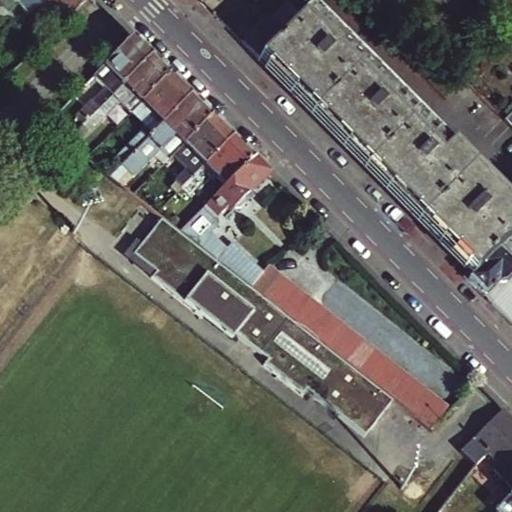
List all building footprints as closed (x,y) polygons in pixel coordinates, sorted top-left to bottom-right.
[(0,0),(0,1),(20,22),(27,16),(11,0),(0,0)] [(11,0),(27,16),(39,4),(60,25),(79,6),(73,0),(11,0)] [(446,149),(308,12),(282,38),(259,61),(473,275),(508,240),(511,235),(511,191),(504,200),(449,145),(446,149)] [(282,38),(265,20),(241,43),(259,61),(282,38)] [(77,119),(84,125),(151,57),(132,38),(94,77),(107,89),(77,119)] [(132,114),(142,104),(169,76),(151,57),(84,125),(90,132),(121,102),(132,114)] [(169,76),(142,104),(158,120),(153,125),(147,127),(125,149),(132,156),(190,97),(169,76)] [(211,118),(190,97),(132,156),(108,181),(116,187),(127,176),(131,179),(157,154),(167,163),(182,148),(211,118)] [(211,118),(182,148),(198,164),(193,169),(188,169),(175,182),(176,184),(169,190),(175,196),(181,190),(232,138),(211,118)] [(253,160),(232,138),(181,190),(186,195),(195,187),(197,189),(203,183),(204,178),(208,173),(224,189),(253,160)] [(246,199),(269,176),(253,160),(224,189),(179,235),(216,264),(228,252),(210,235),(220,225),(216,222),(229,209),(232,212),(235,210),(242,210),(247,205),(247,201),(246,199)] [(179,235),(161,221),(133,257),(156,274),(151,280),(203,319),(207,313),(269,360),(265,366),(305,396),(309,391),(368,435),(394,400),(388,396),(378,388),(367,380),(356,372),(346,364),(335,356),(325,347),(314,339),(303,331),(293,323),(282,314),(271,307),(261,298),(250,290),(216,264),(179,235)] [(511,243),(508,240),(473,275),(468,280),(511,324),(511,243)] [(261,298),(279,276),(267,267),(250,290),(261,298)] [(271,307),(289,284),(279,276),(261,298),(271,307)] [(282,314),(300,292),(289,284),(271,307),(282,314)] [(293,323),(310,300),(300,292),(282,314),(293,323)] [(293,323),(303,331),(321,308),(310,300),(293,323)] [(314,339),(331,316),(321,308),(303,331),(314,339)] [(343,325),(331,316),(314,339),(325,347),(343,325)] [(325,347),(335,356),(353,333),(343,325),(325,347)] [(335,356),(346,364),(364,341),(353,333),(335,356)] [(364,341),(346,364),(356,372),(374,349),(364,341)] [(385,357),(374,349),(356,372),(367,380),(385,357)] [(385,357),(367,380),(378,388),(396,366),(385,357)] [(378,388),(388,396),(406,374),(396,366),(378,388)] [(394,400),(399,404),(417,382),(406,374),(388,396),(394,400)] [(410,412),(428,390),(417,382),(399,404),(410,412)] [(439,398),(428,390),(410,412),(421,421),(439,398)] [(449,406),(439,398),(421,421),(431,429),(449,406)] [(511,421),(501,410),(461,451),(479,465),(489,455),(498,463),(492,469),(511,490),(511,421)] [(511,511),(511,495),(495,511),(511,511)]
